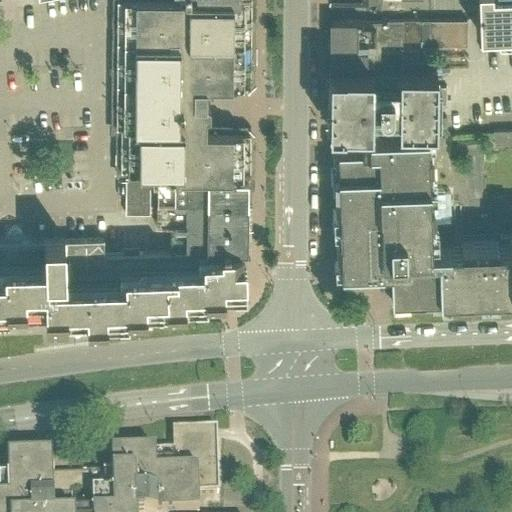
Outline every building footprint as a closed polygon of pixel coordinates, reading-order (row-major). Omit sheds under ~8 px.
[(126,175),(150,176),(248,176),(248,148),(245,148),(245,139),(239,134),(230,134),(230,130),(205,130),(206,122),(206,113),(210,111),(210,102),(206,100),(206,84),(229,84),(229,83),(249,83),(249,0),(117,0),(118,19),(119,19),(118,65),(117,79),(121,79),(121,97),(126,102),(126,116),(134,125),(138,124),(138,134),(138,165),(128,165),(128,175),(126,175)] [(511,0),(477,0),(479,29),(479,33),(511,32),(511,0)] [(466,43),(466,19),(386,18),(386,20),(329,19),(328,65),(391,66),(392,57),(401,57),(400,65),(429,65),(430,50),(401,48),(401,38),(419,38),(419,43),(466,43)] [(446,102),(446,83),(437,83),(437,70),(328,69),(329,127),(436,128),(437,102),(446,102)] [(494,143),(511,142),(511,128),(494,129),(494,143)] [(511,230),(510,233),(510,239),(462,241),(462,244),(431,245),(430,221),(434,221),(433,190),(430,191),(429,173),(432,173),(431,142),(428,143),(428,133),(427,133),(366,135),(362,140),(362,147),(372,269),(373,274),(377,279),(390,278),(391,299),(416,298),(416,303),(431,302),(431,301),(449,300),(449,297),(479,296),(479,299),(497,298),(497,295),(511,294),(511,230)] [(372,269),(362,147),(333,148),(333,164),(331,164),(331,183),(334,183),(335,211),(332,212),(333,231),(336,231),(337,260),(334,260),(334,271),(372,269)] [(150,188),(150,185),(150,176),(126,175),(126,188),(150,188)] [(248,201),(248,176),(150,176),(150,185),(157,185),(157,201),(186,201),(186,200),(247,200),(247,201),(248,201)] [(150,200),(150,188),(126,188),(126,199),(150,200)] [(150,212),(150,200),(126,199),(125,211),(150,212)] [(247,224),(247,201),(247,200),(186,200),(186,201),(157,201),(157,223),(170,223),(170,224),(246,224),(247,224)] [(45,304),(46,324),(129,321),(128,311),(207,309),(207,299),(247,298),(245,261),(241,261),(241,248),(170,248),(170,249),(104,251),(104,235),(14,238),(13,224),(22,224),(22,223),(12,224),(13,239),(0,238),(0,315),(8,315),(8,305),(45,304)] [(246,247),(246,224),(170,224),(170,248),(241,248),(241,247),(246,247)] [(216,440),(195,441),(196,469),(217,468),(217,443),(216,440)] [(183,453),(174,453),(174,470),(186,469),(196,469),(195,441),(182,441),(183,453)] [(51,479),(50,479),(51,504),(72,503),(72,511),(175,511),(174,470),(174,453),(164,454),(123,455),(112,467),(112,476),(60,478),(51,479)] [(51,511),(51,504),(50,479),(51,479),(50,458),(8,459),(8,480),(0,480),(0,511),(51,511)] [(196,469),(186,469),(187,497),(198,497),(198,496),(218,495),(218,475),(217,468),(196,469)] [(186,469),(174,470),(175,511),(198,511),(198,497),(187,497),(186,469)]
